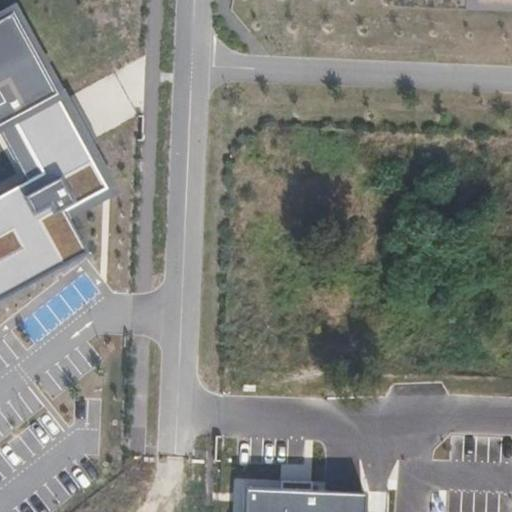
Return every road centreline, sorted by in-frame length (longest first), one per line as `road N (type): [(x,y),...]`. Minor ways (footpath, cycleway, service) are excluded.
road 1 (residential): [(192,67),(175,450)]
road 2 (unclassified): [(192,67),(511,78)]
